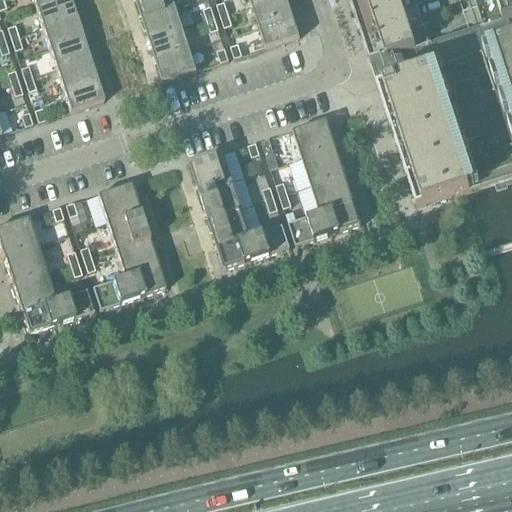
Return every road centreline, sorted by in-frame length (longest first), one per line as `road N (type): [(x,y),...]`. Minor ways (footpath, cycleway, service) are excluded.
road 1 (primary): [(20,511),(511,392)]
road 2 (residential): [(0,186),(320,82),(337,65)]
road 3 (primary): [(511,428),(281,482),(199,511)]
road 4 (primary): [(511,449),(256,511)]
road 5 (residential): [(438,0),(454,52),(365,81),(337,65)]
